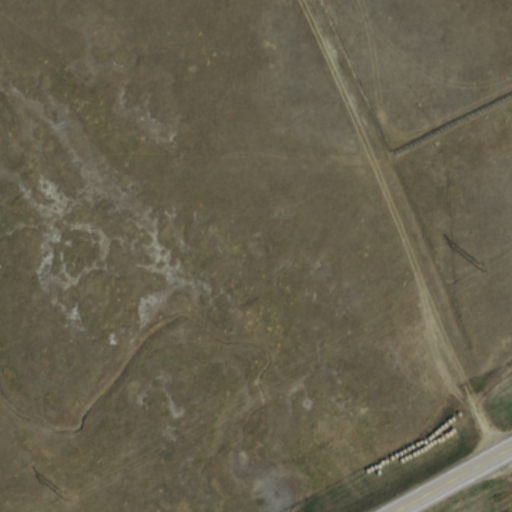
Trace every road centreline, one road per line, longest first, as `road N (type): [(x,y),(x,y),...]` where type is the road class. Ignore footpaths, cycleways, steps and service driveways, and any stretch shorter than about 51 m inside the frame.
road 1 (track): [(465,477),(417,350),(239,0)]
road 2 (primary): [(401,511),(511,451)]
